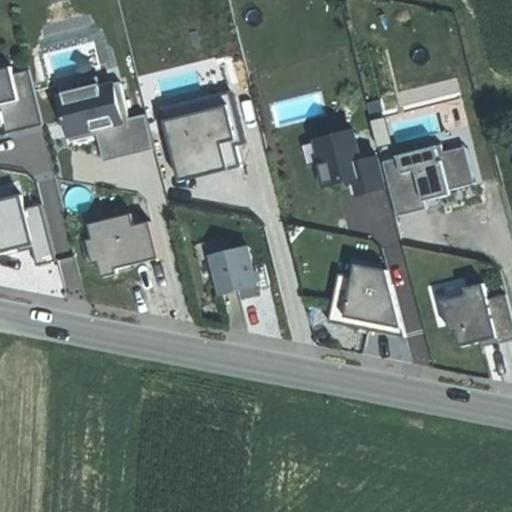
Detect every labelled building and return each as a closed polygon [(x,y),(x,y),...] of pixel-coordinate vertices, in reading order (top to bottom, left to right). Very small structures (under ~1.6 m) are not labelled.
[(16,69),(0,73),(0,126),(9,124),(4,105),(23,101),(16,69)] [(137,94),(120,95),(118,82),(64,88),(68,131),(140,124),(137,94)] [(182,102),(194,173),(257,163),(246,92),(182,102)] [(38,98),(23,101),(4,105),(9,124),(11,132),(44,125),(38,98)] [(432,203),(446,199),(444,195),(449,194),(461,191),(471,188),(462,154),(443,158),(442,156),(441,149),(415,155),(413,148),(395,153),(397,162),(382,166),(396,220),(425,213),(422,201),(431,198),(432,203)] [(464,151),(442,156),(443,158),(462,154),(471,188),(473,188),(464,151)] [(39,262),(60,257),(44,191),(0,201),(0,252),(35,244),(39,262)] [(102,270),(174,254),(164,209),(92,225),(102,270)] [(247,250),(211,259),(220,298),(233,295),(257,289),(247,250)] [(355,268),(353,281),(390,288),(387,274),(355,268)] [(353,281),(338,278),(328,326),(366,333),(403,341),(390,288),(353,281)] [(511,343),(511,328),(504,298),(487,303),(483,288),(465,292),(466,299),(442,305),(450,337),(455,336),(459,351),(494,342),(496,347),(507,344),(511,343)]
